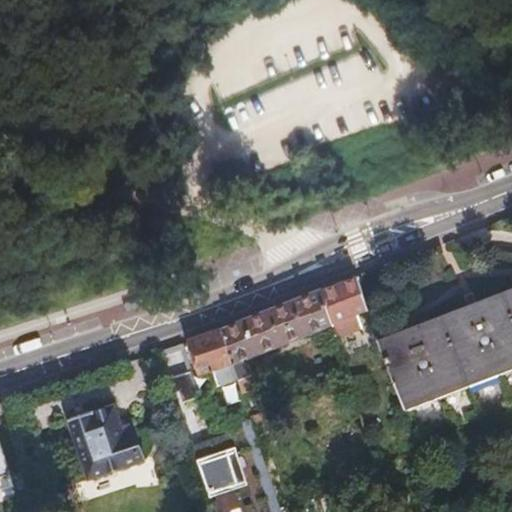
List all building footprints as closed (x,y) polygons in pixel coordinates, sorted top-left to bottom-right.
[(73,293),(91,287),(86,274),(68,280),(73,293)] [(344,281),(320,290),(330,322),(336,336),(360,328),(355,315),(361,312),(354,292),(349,294),(344,281)] [(511,287),(381,339),(401,389),(410,408),(511,367),(511,287)] [(232,325),(222,328),(238,377),(241,388),(255,384),(246,355),(330,322),(320,290),(293,301),(232,325)] [(222,328),(192,339),(203,370),(213,368),(218,384),(238,377),(222,328)] [(176,391),(181,389),(185,400),(202,394),(193,368),(176,374),(170,376),(176,391)] [(351,381),(361,411),(379,405),(368,374),(351,381)] [(246,404),(250,416),(254,415),(256,420),(266,418),(264,411),(268,410),(264,398),(246,404)] [(97,413),(95,410),(70,418),(91,478),(145,460),(135,433),(127,436),(117,407),(97,413)] [(283,511),(250,417),(241,420),(243,425),(194,443),(211,492),(238,483),(243,496),(251,493),(254,501),(245,504),(248,511),(283,511)] [(0,492),(15,487),(0,444),(0,492)]
